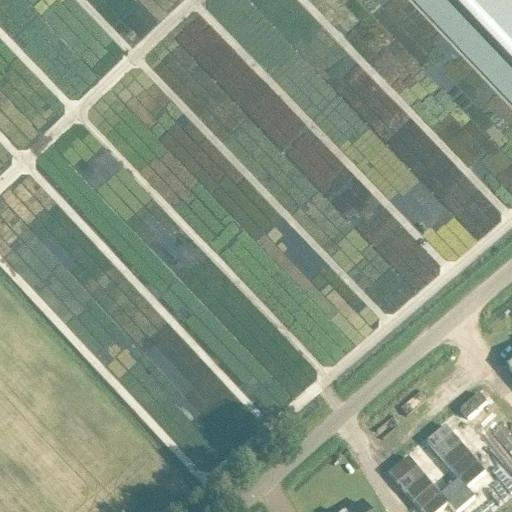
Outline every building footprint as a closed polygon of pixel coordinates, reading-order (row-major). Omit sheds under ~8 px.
[(511,0),(418,0),(511,97),(511,0)] [(109,104),(91,119),(129,164),(147,149),(109,104)] [(368,280),(355,283),(352,271),(338,274),(333,254),(303,261),(312,296),(324,293),(324,292),(356,284),(362,306),(382,301),(379,293),(371,295),(368,280)] [(337,332),(313,354),(327,370),(352,348),(337,332)] [(479,396),(460,412),(468,421),(486,405),(479,396)] [(410,461),(391,476),(421,511),(441,511),(448,506),(453,511),(460,511),(475,500),(467,491),(485,475),(446,429),(428,445),(459,482),(441,497),(410,461)]
